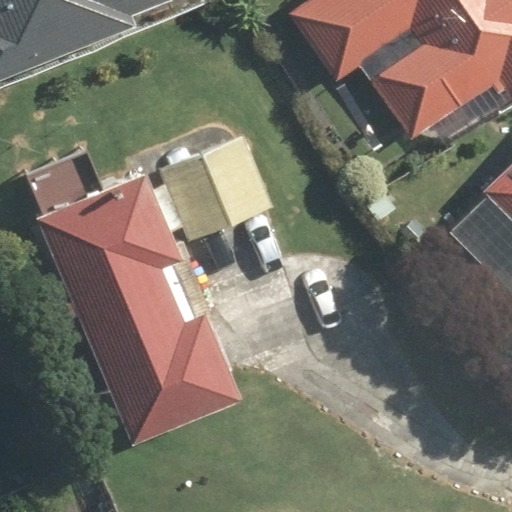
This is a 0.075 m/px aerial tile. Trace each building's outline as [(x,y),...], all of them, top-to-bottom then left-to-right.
[(0,0),(0,41),(98,0),(0,0)] [(511,0),(304,0),(287,14),(336,77),(358,60),(414,133),(427,123),(447,149),(511,98),(511,0)] [(237,128),(162,162),(195,236),(271,202),(237,128)] [(511,153),(478,184),(485,191),(447,225),(510,294),(511,296),(511,153)] [(34,205),(24,209),(125,442),(234,394),(195,303),(176,312),(153,261),(182,249),(153,183),(144,187),(135,166),(73,193),(60,163),(23,179),(34,205)]
